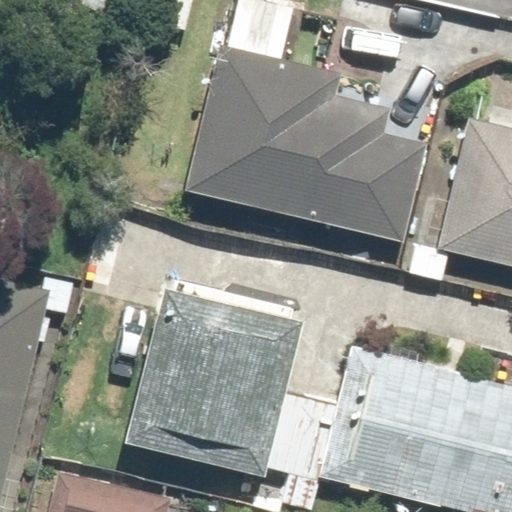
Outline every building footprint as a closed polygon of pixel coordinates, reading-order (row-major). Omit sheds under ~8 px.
[(354,67),(298,52),(311,0),(237,0),(191,182),(408,238),(437,125),(345,101),(354,67)] [(511,122),(474,113),(443,238),(511,254),(511,122)] [(19,511),(62,280),(0,268),(0,511),(19,511)] [(331,474),(473,506),(471,511),(511,511),(511,377),(358,343),(344,402),(287,389),(308,300),(175,269),(137,432),(293,468),(285,501),(322,510),(331,474)] [(172,511),(178,493),(62,463),(49,511),(172,511)]
